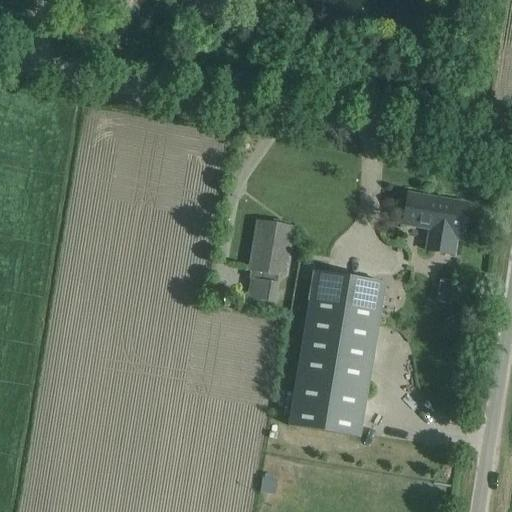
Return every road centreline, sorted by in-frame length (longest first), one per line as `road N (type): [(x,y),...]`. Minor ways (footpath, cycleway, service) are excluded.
road 1 (unclassified): [(511,156),(29,65)]
road 2 (unclassified): [(481,511),(511,322)]
